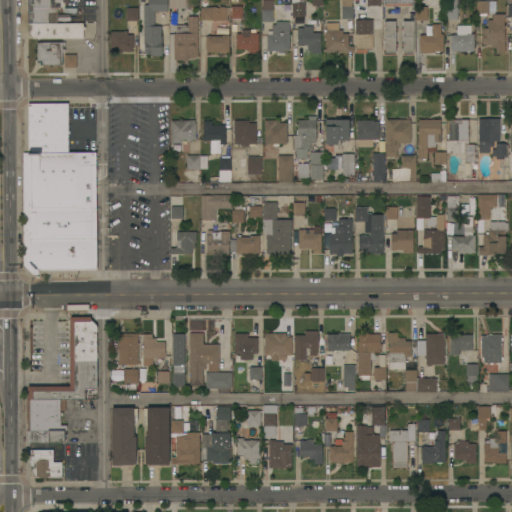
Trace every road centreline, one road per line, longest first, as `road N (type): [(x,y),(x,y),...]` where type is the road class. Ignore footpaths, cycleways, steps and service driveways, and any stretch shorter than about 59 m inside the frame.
road 1 (residential): [(0,495),(511,492)]
road 2 (residential): [(0,86),(511,84)]
road 3 (tertiary): [(102,294),(511,291)]
road 4 (secondary): [(9,295),(9,119),(0,89)]
road 5 (secondary): [(9,511),(9,380)]
